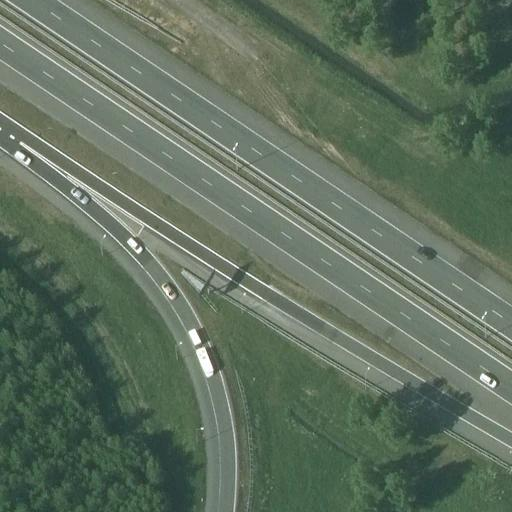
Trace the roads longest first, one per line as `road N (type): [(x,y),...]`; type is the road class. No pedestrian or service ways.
road 1 (motorway): [(0,42),(511,388)]
road 2 (motorway): [(511,323),(31,0)]
road 3 (motorway): [(18,142),(511,442)]
road 4 (motorway): [(18,142),(114,224),(189,322),(224,423),(225,511)]
